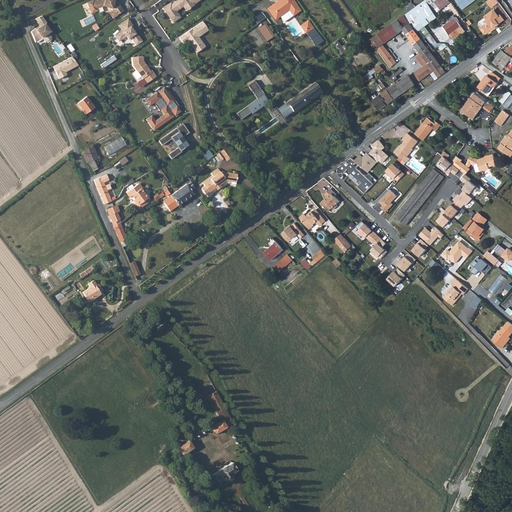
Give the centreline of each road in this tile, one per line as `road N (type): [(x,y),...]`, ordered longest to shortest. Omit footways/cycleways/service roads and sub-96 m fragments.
road 1 (residential): [(18,16),(140,302)]
road 2 (tertiary): [(140,302),(325,168)]
road 3 (tertiary): [(0,406),(140,302)]
road 4 (tertiary): [(511,391),(456,511)]
road 5 (tertiary): [(325,168),(423,96)]
